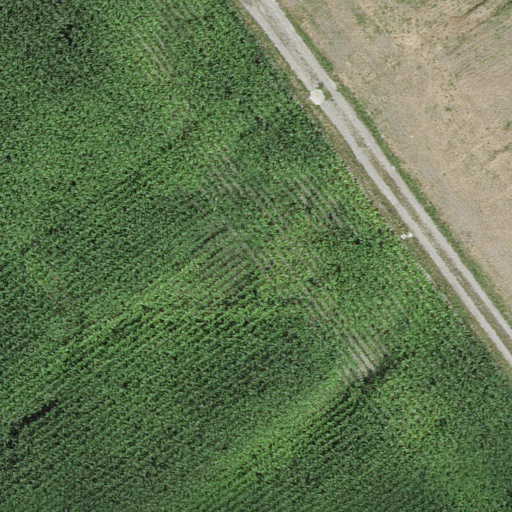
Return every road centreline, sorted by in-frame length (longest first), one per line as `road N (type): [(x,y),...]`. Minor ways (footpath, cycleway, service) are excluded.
road 1 (track): [(241,0),(340,137),(337,233),(0,484)]
road 2 (track): [(340,137),(511,361)]
